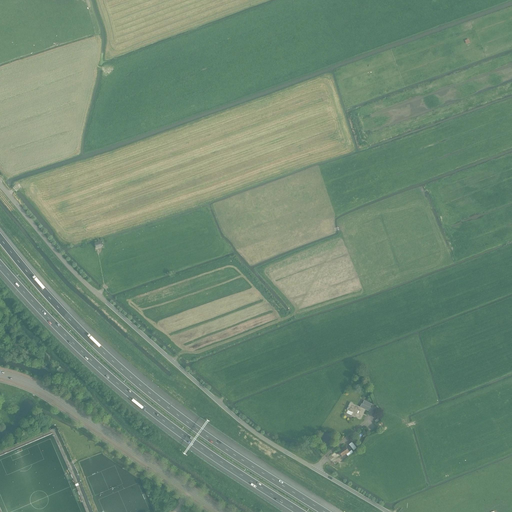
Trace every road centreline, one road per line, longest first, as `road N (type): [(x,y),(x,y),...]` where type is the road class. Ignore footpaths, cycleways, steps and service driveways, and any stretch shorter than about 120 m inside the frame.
road 1 (unclassified): [(386,511),(232,415),(71,271),(0,184)]
road 2 (motorway): [(324,511),(126,373),(0,237)]
road 3 (motorway): [(0,263),(61,332),(152,412),(300,511)]
road 4 (tertiary): [(220,511),(42,389),(0,374)]
